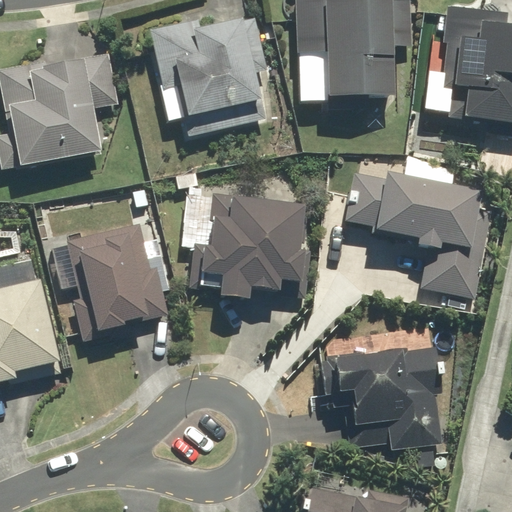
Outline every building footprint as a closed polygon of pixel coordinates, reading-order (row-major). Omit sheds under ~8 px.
[(297,0),(300,53),(330,52),(332,96),(401,94),(399,46),(414,46),(412,0),(297,0)] [(454,89),(451,118),(511,124),(511,24),(508,24),(509,13),(449,7),(440,88),(454,89)] [(167,91),(179,88),(191,138),(270,118),(259,73),(273,70),(259,15),(202,29),(200,20),(152,32),(167,91)] [(113,48),(0,69),(0,76),(11,134),(0,135),(0,162),(1,169),(105,149),(97,109),(124,103),(113,48)] [(477,300),(491,212),(481,211),(485,188),(353,167),(345,220),(376,225),(375,231),(430,239),(421,291),(477,300)] [(308,204),(215,194),(210,245),(194,244),(189,288),(224,291),(224,296),(253,299),(254,287),(285,291),(286,280),(308,282),(311,250),(304,249),(308,204)] [(141,224),(69,241),(83,298),(76,300),(86,342),(173,321),(160,268),(152,270),(141,224)] [(0,387),(66,371),(42,279),(0,289),(0,387)] [(446,390),(440,346),(324,361),(330,411),(343,410),(349,450),(391,444),(393,452),(443,446),(436,391),(446,390)] [(369,499),(306,487),(301,511),(407,511),(410,498),(371,490),(369,499)]
